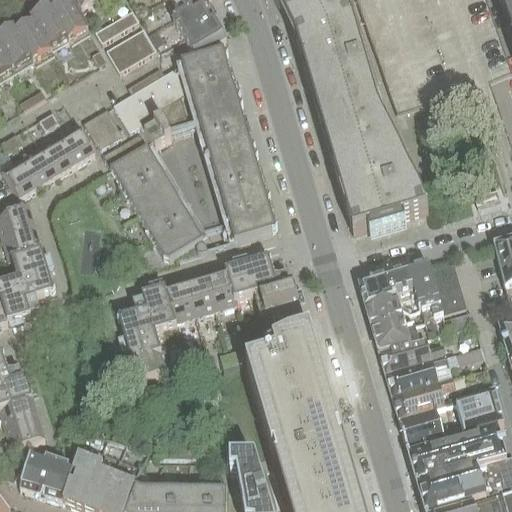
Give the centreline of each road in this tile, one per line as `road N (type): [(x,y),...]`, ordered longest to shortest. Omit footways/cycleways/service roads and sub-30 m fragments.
road 1 (residential): [(0,342),(318,238)]
road 2 (tertiary): [(318,238),(242,0)]
road 3 (tertiary): [(398,511),(330,278)]
road 4 (residential): [(330,278),(511,227)]
